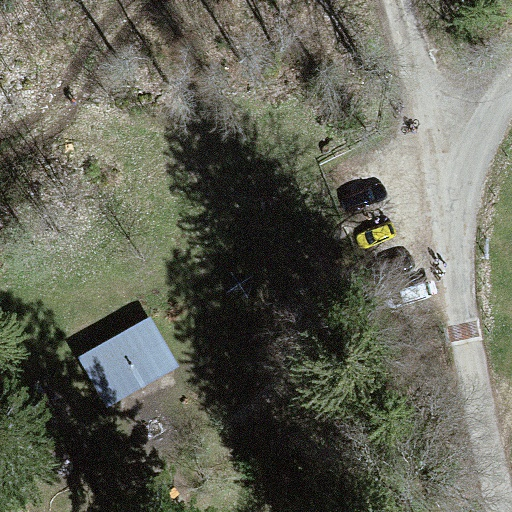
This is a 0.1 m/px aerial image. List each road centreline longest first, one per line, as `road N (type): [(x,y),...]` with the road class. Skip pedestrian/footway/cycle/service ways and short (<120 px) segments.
road 1 (track): [(451,230),(0,237)]
road 2 (unclassified): [(507,511),(471,359),(450,172),(511,87)]
road 3 (track): [(352,511),(471,359)]
road 4 (track): [(450,172),(397,0)]
